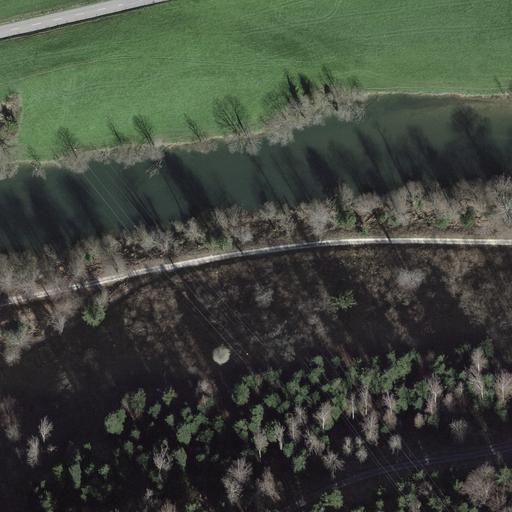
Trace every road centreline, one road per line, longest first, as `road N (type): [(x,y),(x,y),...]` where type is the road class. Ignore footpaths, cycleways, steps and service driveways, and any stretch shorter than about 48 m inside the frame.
road 1 (track): [(0,309),(239,253),(511,230)]
road 2 (unclassified): [(511,437),(294,511)]
road 3 (secondary): [(136,0),(0,31)]
